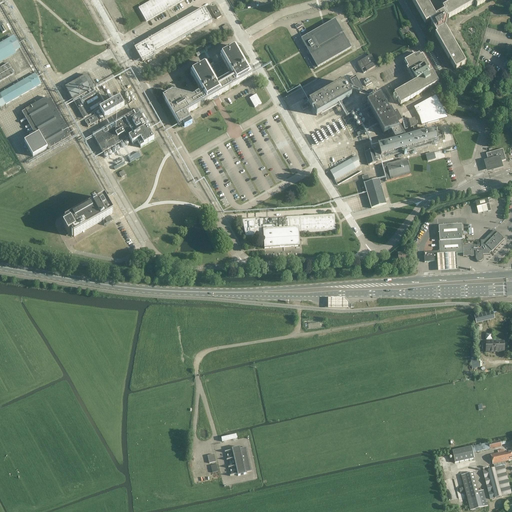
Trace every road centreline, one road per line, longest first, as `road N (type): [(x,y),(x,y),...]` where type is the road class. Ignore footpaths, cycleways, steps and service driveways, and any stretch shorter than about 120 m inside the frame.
road 1 (primary): [(511,274),(219,292)]
road 2 (primary): [(219,292),(130,288),(0,266)]
road 3 (primary): [(295,296),(511,288)]
road 4 (unclassified): [(471,187),(485,129),(447,119),(433,96),(397,111),(375,72)]
road 5 (unclassified): [(106,193),(58,218),(71,250),(117,260),(141,251)]
road 6 (unclassified): [(140,96),(215,221)]
road 7 (unclassified): [(219,218),(148,92)]
road 8 (unclassified): [(245,265),(371,254)]
road 9 (unclassified): [(219,218),(344,208)]
road 10 (unclassified): [(371,254),(389,246),(423,205),(471,187)]
road 11 (unclassified): [(344,208),(280,104)]
